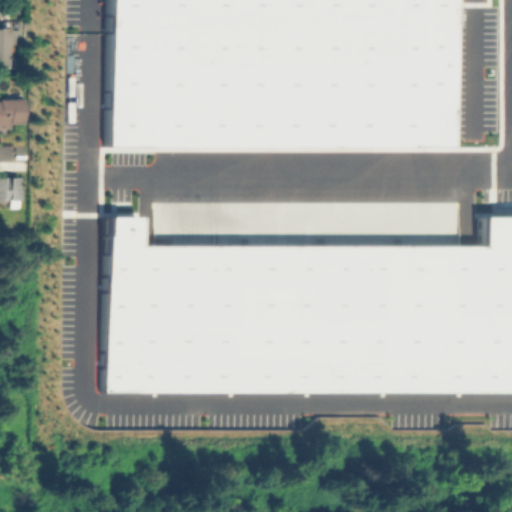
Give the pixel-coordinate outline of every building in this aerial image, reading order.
[(0,0),(0,17),(15,18),(14,0),(0,0)] [(107,0),(107,152),(457,153),(457,0),(107,0)] [(0,26),(9,26),(9,64),(0,63),(0,26)] [(0,97),(23,97),(23,122),(0,122),(0,97)] [(0,176),(22,176),(22,201),(0,200),(0,176)] [(106,212),(146,213),(146,244),(480,245),(480,214),(511,214),(511,389),(105,388),(106,212)]
